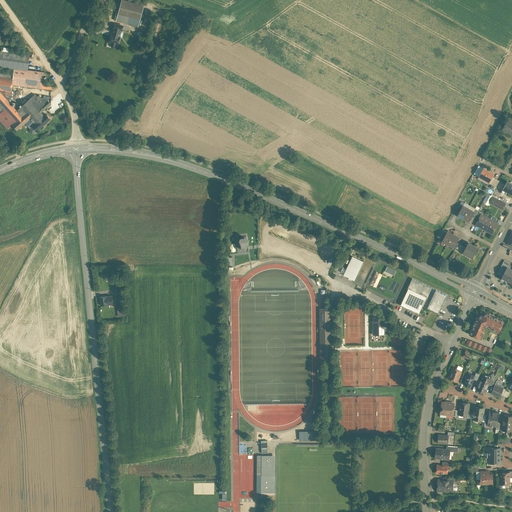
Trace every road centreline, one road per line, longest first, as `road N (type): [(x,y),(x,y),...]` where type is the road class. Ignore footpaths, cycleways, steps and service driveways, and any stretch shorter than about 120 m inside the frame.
road 1 (secondary): [(474,291),(198,169),(76,148)]
road 2 (tertiary): [(76,148),(109,511)]
road 3 (residential): [(428,511),(435,385)]
